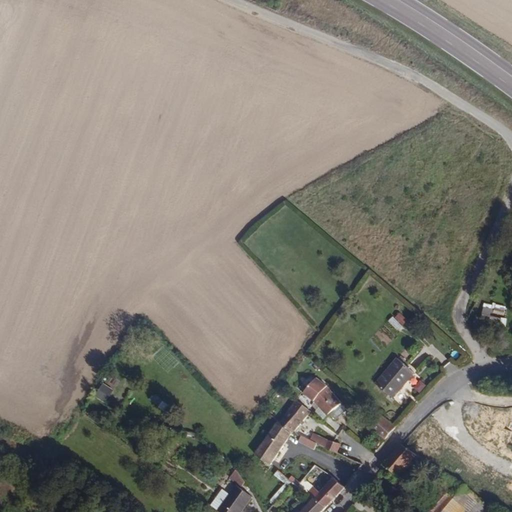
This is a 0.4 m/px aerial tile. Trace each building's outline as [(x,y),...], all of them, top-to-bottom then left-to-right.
[(409,320),(402,312),(396,317),(404,325),(409,320)] [(394,399),(416,373),(399,358),(376,384),(394,399)] [(342,403),(328,388),(318,380),(298,401),(309,409),(315,401),(328,415),(329,414),(342,403)] [(293,433),(309,415),(313,419),(315,418),(316,415),(309,409),(298,401),(297,400),(280,422),(293,433)] [(336,419),(347,409),(342,403),(329,414),(333,419),(336,419)] [(397,428),(382,415),(372,427),(387,439),(397,428)] [(271,466),(293,433),(280,422),(279,421),(263,444),(256,454),(271,466)] [(309,445),(311,441),(303,437),(301,442),(309,445)] [(339,453),(342,444),(329,440),(326,447),(339,453)] [(415,462),(419,458),(402,444),(383,467),(399,480),(414,461),(415,462)] [(247,483),(238,469),(230,478),(237,485),(243,489),(247,483)] [(338,495),(345,487),(335,478),(327,486),(338,495)] [(246,511),(244,510),(254,497),(243,489),(237,485),(231,494),(224,489),(211,506),(219,511),(246,511)] [(327,507),(338,495),(327,486),(322,492),(315,487),(309,493),(327,507)] [(495,511),(462,487),(443,511),(495,511)] [(322,511),(327,507),(309,493),(303,498),(309,504),(302,511),(322,511)]
